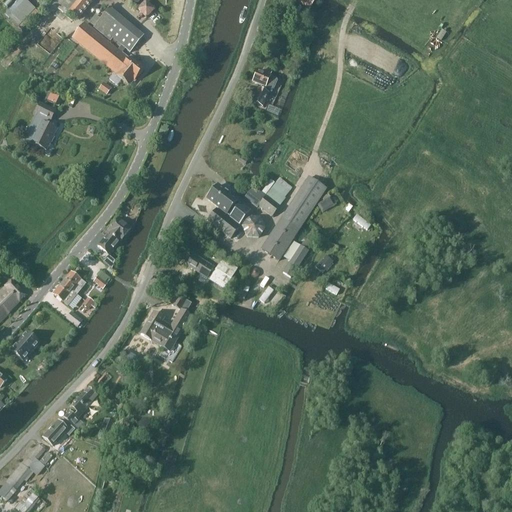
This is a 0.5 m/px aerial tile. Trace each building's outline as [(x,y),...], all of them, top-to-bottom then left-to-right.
[(60,0),(58,4),(62,7),(61,7),(60,6),(58,9),(66,15),(69,12),(78,20),(91,4),(86,0),(60,0)] [(295,0),(309,10),(315,0),(295,0)] [(147,1),(138,9),(146,18),(156,10),(147,1)] [(121,47),(117,52),(121,55),(125,50),(129,53),(142,38),(109,9),(95,26),(121,47)] [(121,55),(117,52),(84,25),(72,39),(117,76),(116,77),(128,87),(133,81),(134,82),(144,70),(131,58),(129,61),(121,55)] [(265,88),(271,91),(273,90),(277,82),(276,80),(257,71),(252,83),(260,86),(259,90),(258,90),(252,103),(263,108),(268,94),(263,92),(265,88)] [(103,83),(98,90),(106,96),(111,89),(103,83)] [(50,94),(47,101),(58,106),(61,100),(50,94)] [(50,121),(55,113),(40,105),(35,114),(44,118),(31,144),(46,151),(50,143),(49,142),(51,138),(52,139),(56,131),(47,126),(49,121),(50,121)] [(279,262),(299,231),(326,190),(308,178),(261,250),(279,262)] [(217,187),(207,200),(230,218),(229,219),(239,226),(250,212),(225,192),(225,191),(221,188),(220,188),(217,187)] [(271,218),(279,208),(265,197),(252,188),(244,199),(257,209),(258,207),(271,218)] [(317,206),(322,214),(335,206),(336,205),(337,203),(335,199),(332,199),(331,200),(330,198),(317,206)] [(230,240),(239,229),(216,211),(207,222),(230,240)] [(241,228),(246,239),(259,239),(265,229),(260,218),(248,218),(241,228)] [(97,247),(108,256),(130,230),(118,220),(108,232),(109,233),(97,247)] [(295,273),(308,252),(300,247),(287,267),(295,273)] [(207,279),(209,276),(211,278),(209,281),(224,291),(237,271),(222,261),(216,271),(213,269),(214,269),(191,254),(184,265),(207,279)] [(315,269),(322,275),(333,263),(326,257),(315,269)] [(62,285),(77,297),(85,286),(81,282),(70,274),(62,285)] [(162,288),(165,281),(155,277),(152,283),(162,288)] [(98,278),(94,283),(103,290),(107,285),(98,278)] [(0,321),(25,297),(11,283),(0,293),(0,321)] [(69,308),(77,297),(62,285),(54,296),(69,308)] [(265,304),(274,290),(269,286),(260,301),(265,304)] [(171,305),(181,311),(170,328),(161,322),(163,319),(154,313),(140,335),(169,353),(185,326),(186,326),(191,318),(185,314),(190,305),(177,296),(171,305)] [(93,303),(87,298),(85,302),(91,306),(95,309),(99,304),(94,301),(93,303)] [(71,314),(66,320),(77,329),(82,322),(71,314)] [(34,349),(21,336),(10,348),(23,360),(34,349)] [(126,362),(131,354),(126,351),(121,359),(126,362)] [(140,360),(131,354),(124,366),(130,369),(132,365),(135,367),(140,360)] [(118,376),(127,382),(131,376),(122,370),(118,376)] [(98,397),(88,388),(74,404),(75,405),(72,409),(78,415),(85,408),(86,410),(98,397)] [(80,421),(69,412),(63,419),(74,428),(80,421)] [(106,421),(102,437),(110,439),(113,423),(106,421)] [(58,422),(43,438),(52,447),(67,430),(58,422)] [(0,496),(7,502),(31,472),(28,471),(45,451),(37,445),(0,490),(0,496)] [(44,467),(52,457),(47,453),(39,462),(44,467)] [(29,490),(16,508),(21,511),(31,511),(41,499),(29,490)]
